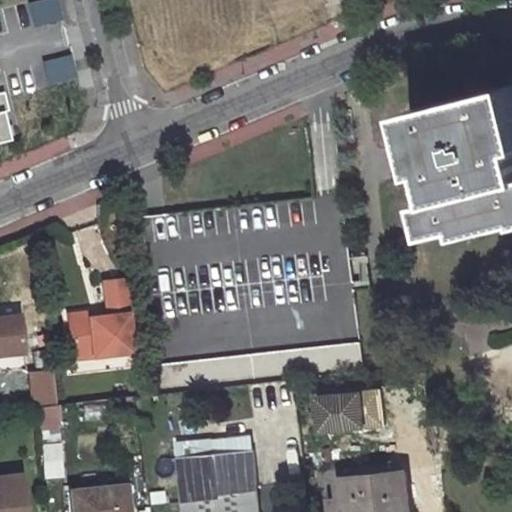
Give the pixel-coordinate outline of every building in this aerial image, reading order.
[(0,142),(12,140),(5,112),(10,110),(6,92),(0,93),(0,72),(1,72),(0,68),(0,142)] [(511,83),(409,109),(424,169),(433,167),(440,197),(426,201),(435,233),(466,224),(467,230),(511,219),(511,83)] [(315,191),(139,215),(143,254),(161,391),(368,367),(357,285),(375,283),(371,249),(352,251),(334,110),(306,121),(315,191)] [(94,354),(131,350),(124,278),(102,280),(105,308),(98,309),(99,314),(68,318),(71,349),(93,347),(94,354)] [(98,309),(67,313),(68,318),(99,314),(98,309)] [(0,352),(22,350),(19,319),(0,320),(0,352)] [(93,347),(71,349),(72,356),(94,354),(93,347)] [(34,429),(59,427),(58,401),(33,402),(34,429)] [(412,463),(443,459),(439,432),(409,435),(412,463)] [(56,438),(41,440),(44,457),(59,455),(56,438)] [(261,511),(254,447),(178,455),(185,511),(261,511)] [(406,467),(338,475),(341,496),(331,497),(332,511),(390,511),(411,510),(406,467)] [(0,511),(23,511),(18,473),(0,474),(0,511)] [(128,511),(125,479),(69,487),(72,511),(128,511)]
